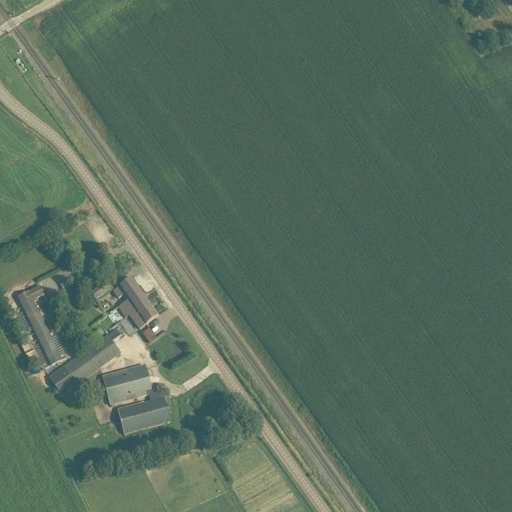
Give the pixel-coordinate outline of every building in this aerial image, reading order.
[(159,317),(132,279),(113,293),(118,300),(124,296),(127,302),(118,309),(125,319),(129,316),(140,330),(159,317)] [(96,302),(112,290),(107,283),(91,295),(96,302)] [(37,300),(44,296),(40,287),(17,298),(51,367),(63,361),(35,303),(38,302),(37,300)] [(149,328),(142,334),(149,344),(157,338),(149,328)] [(108,337),(98,344),(49,379),(57,389),(53,392),(55,395),(59,392),(62,396),(120,354),(112,343),(121,337),(116,330),(107,337),(108,337)] [(145,366),(103,377),(111,407),(149,397),(153,395),(145,366)] [(207,381),(62,450),(91,511),(268,511),(267,508),(257,511),(247,511),(241,499),(259,491),(232,435),(215,443),(207,427),(224,418),(207,381)]
